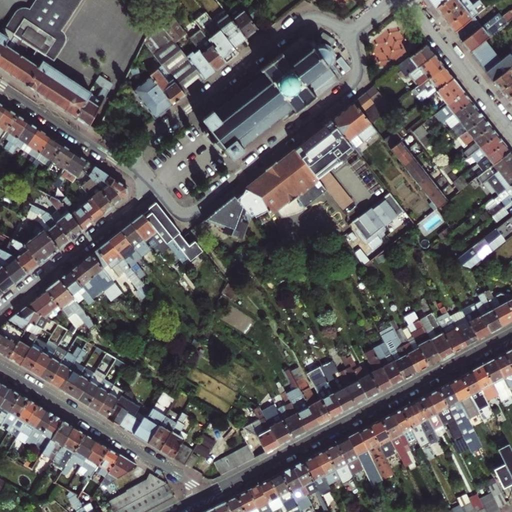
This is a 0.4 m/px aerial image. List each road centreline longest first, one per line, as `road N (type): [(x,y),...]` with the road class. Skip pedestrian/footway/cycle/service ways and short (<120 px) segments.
road 1 (residential): [(206,495),(511,335)]
road 2 (residential): [(155,187),(176,211),(193,212),(355,84),(359,61),(348,33)]
road 3 (residential): [(348,33),(321,18),(302,19),(120,164)]
road 4 (residential): [(206,495),(0,368)]
road 5 (residential): [(155,187),(0,311)]
road 6 (residential): [(410,0),(511,129)]
road 7 (residential): [(0,84),(120,164)]
